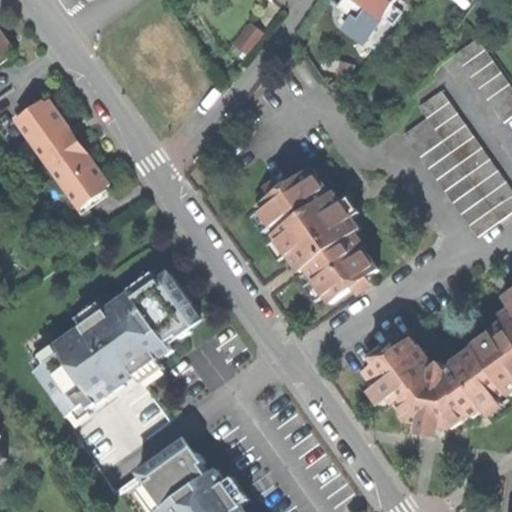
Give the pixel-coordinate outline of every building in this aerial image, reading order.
[(343,0),(339,6),(349,13),(358,0),(343,0)] [(375,32),(385,17),(361,0),(358,0),(349,13),(355,17),(375,32)] [(361,0),(385,17),(398,0),(361,0)] [(366,44),(375,32),(355,17),(346,30),(366,44)] [(237,46),(249,55),(265,34),(253,24),(237,46)] [(0,59),(10,52),(8,49),(12,46),(2,30),(0,28),(0,59)] [(511,85),(479,38),(456,54),(504,123),(511,118),(511,85)] [(501,222),(511,214),(511,188),(444,91),(420,107),(428,118),(501,222)] [(30,133),(72,195),(82,195),(88,204),(108,190),(106,187),(111,184),(99,167),(89,153),(87,154),(72,133),(74,131),(64,117),(53,100),(47,104),(45,101),(25,115),(31,123),(30,133)] [(20,119),(30,133),(31,123),(25,115),(20,119)] [(479,238),(501,222),(428,118),(406,134),(479,238)] [(322,288),(333,304),(381,271),(356,235),(363,230),(354,218),(344,203),(336,192),(333,195),(314,169),(288,187),(274,197),(260,207),(263,212),(275,228),(279,233),(276,235),(281,242),(290,255),(303,273),(309,269),(311,272),(322,288)] [(268,189),(274,197),(288,187),(282,180),(268,189)] [(82,208),(88,204),(82,195),(72,195),(82,208)] [(351,198),(344,203),(354,218),(362,213),(351,198)] [(267,233),(275,228),(263,212),(256,218),(267,233)] [(282,260),(290,255),(281,242),(273,248),(278,254),(282,260)] [(313,294),(322,288),(311,272),(302,278),(313,294)] [(39,370),(72,416),(89,404),(93,409),(127,385),(125,383),(137,374),(138,377),(154,366),(176,350),(170,343),(181,336),(183,339),(193,332),(190,328),(204,319),(172,273),(138,297),(134,292),(59,344),(65,353),(39,370)] [(511,310),(505,316),(510,323),(477,346),(480,351),(451,372),(444,363),(436,369),(415,339),(376,366),(384,377),(379,380),(388,393),(397,405),(400,403),(414,422),(451,426),(470,412),(472,414),(508,389),(510,393),(511,391),(511,310)] [(187,441),(142,473),(165,507),(161,511),(244,511),(242,508),(245,506),(233,489),(219,469),(211,475),(204,465),(207,462),(201,453),(197,456),(187,441)] [(131,511),(158,511),(161,511),(165,507),(142,473),(116,491),(131,511)]
